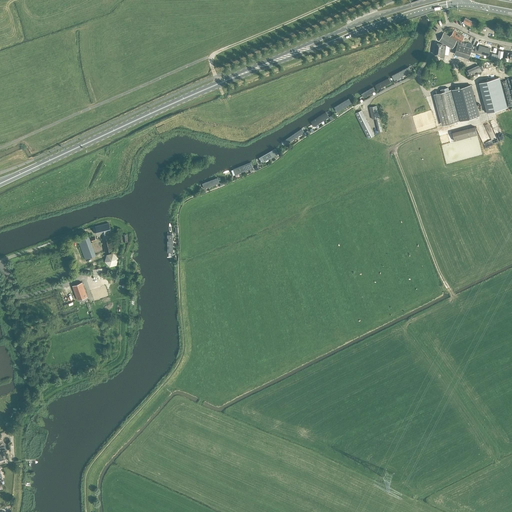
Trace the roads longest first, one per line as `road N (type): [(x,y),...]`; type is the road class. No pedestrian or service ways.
road 1 (primary): [(269,62),(0,183)]
road 2 (track): [(209,56),(0,148)]
road 3 (track): [(250,0),(137,6),(70,30),(61,58)]
road 4 (primary): [(269,62),(460,4)]
road 5 (residential): [(366,100),(420,71),(442,27),(511,44)]
road 6 (primary): [(435,0),(269,62)]
road 7 (track): [(209,56),(339,0)]
